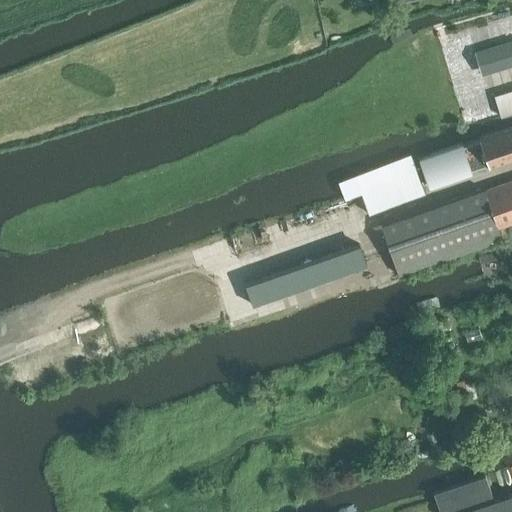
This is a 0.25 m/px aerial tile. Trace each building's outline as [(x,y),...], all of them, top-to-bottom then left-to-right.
[(511,41),(475,52),(482,75),(511,66),(511,41)] [(511,88),(494,94),(500,115),(511,111),(511,88)] [(511,130),(495,136),(494,135),(419,161),(428,186),(503,160),(503,162),(511,158),(511,130)] [(411,154),(338,182),(343,196),(359,190),(367,213),(424,192),(413,160),(411,154)] [(511,179),(381,224),(398,274),(502,238),(499,227),(511,222),(511,179)] [(243,283),(252,307),(366,267),(358,243),(243,283)] [(466,390),(457,393),(460,402),(469,399),(466,390)] [(511,511),(511,491),(494,498),(486,474),(434,491),(441,511),(457,511),(460,511),(511,511)]
